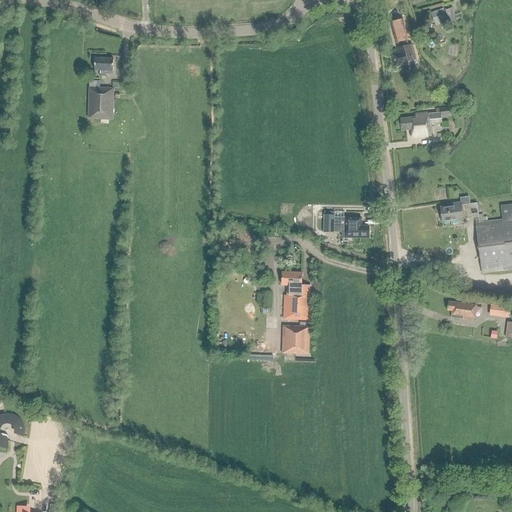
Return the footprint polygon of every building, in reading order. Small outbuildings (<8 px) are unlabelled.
[(455,15),(452,7),(445,10),(449,22),(455,20),(456,21),(463,19),(460,13),(455,15)] [(442,24),(438,10),(429,13),(433,26),(442,24)] [(413,60),(416,59),(412,44),(409,45),(407,39),(408,39),(403,19),(391,21),(397,42),(398,47),(399,52),(392,54),(395,66),(395,65),(403,63),(404,70),(415,67),(413,60)] [(113,59),(95,58),(94,70),(99,71),(99,73),(112,73),(113,59)] [(97,88),(98,81),(89,81),(88,118),(95,118),(95,119),(112,120),(113,88),(117,88),(117,83),(111,82),(111,88),(97,88)] [(416,118),(400,120),(401,131),(411,130),(411,139),(431,137),(429,121),(441,119),(441,117),(453,116),(452,108),(440,109),(440,113),(429,114),(419,115),(419,119),(416,119),(416,118)] [(444,151),(444,145),(431,146),(432,157),(440,156),(444,151)] [(511,204),(500,206),(502,220),(480,223),(478,204),(461,206),(461,203),(453,204),(453,207),(441,208),(443,222),(475,218),(476,225),(475,225),(482,273),(511,269),(511,218),(511,219),(510,215),(511,212),(511,204)] [(324,215),(323,215),(323,232),(333,232),(345,232),(344,236),(351,235),(351,237),(368,238),(368,226),(360,226),(360,218),(338,217),(338,211),(324,211),(324,215)] [(283,320),(309,321),(310,297),(309,296),(309,286),(300,286),(301,273),(282,273),(281,285),(287,285),(287,295),(284,295),(283,320)] [(270,309),(270,293),(262,293),(262,309),(270,309)] [(462,304),(448,302),(447,310),(452,311),(451,318),(474,321),(476,306),(471,305),(471,303),(462,301),(462,304)] [(511,306),(490,304),(489,316),(509,319),(511,306)] [(308,354),(309,327),(283,326),(282,353),(308,354)] [(3,439),(0,436),(0,424),(2,422),(6,420),(11,421),(15,424),(18,428),(17,433),(24,435),(25,431),(24,427),(23,423),(21,420),(17,417),(14,415),(10,414),(5,414),(1,415),(0,415),(0,445),(4,447),(8,447),(8,440),(3,439)]
